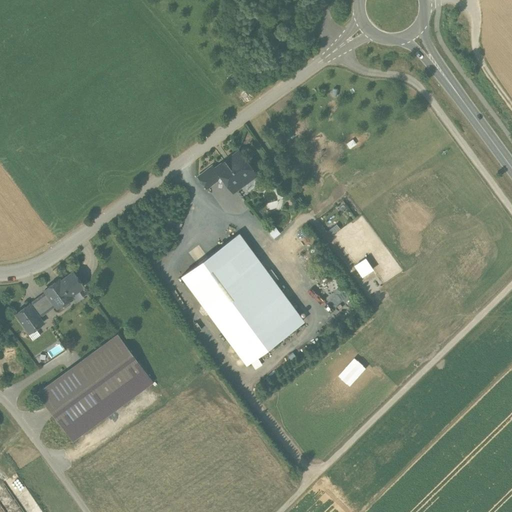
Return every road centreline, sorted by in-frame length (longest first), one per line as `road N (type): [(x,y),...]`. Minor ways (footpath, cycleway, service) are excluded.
road 1 (unclassified): [(337,50),(106,222),(26,270),(0,272)]
road 2 (track): [(280,511),(511,286)]
road 3 (track): [(328,0),(327,31),(337,50),(355,67),(419,88),(511,209)]
road 4 (track): [(85,511),(0,394)]
